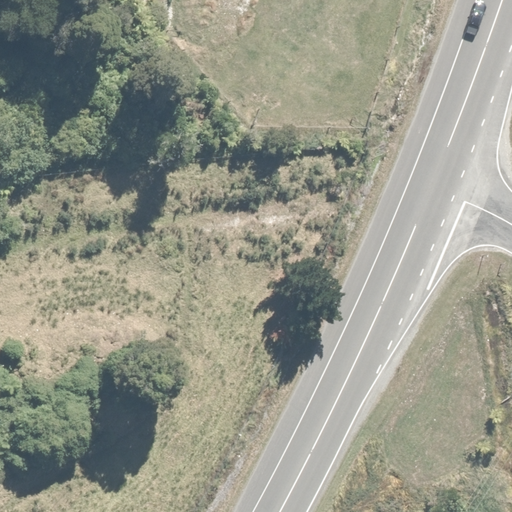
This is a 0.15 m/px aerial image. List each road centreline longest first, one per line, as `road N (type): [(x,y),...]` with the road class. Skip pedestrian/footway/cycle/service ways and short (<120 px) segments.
road 1 (primary): [(278,511),(432,185)]
road 2 (primary): [(432,185),(500,0)]
